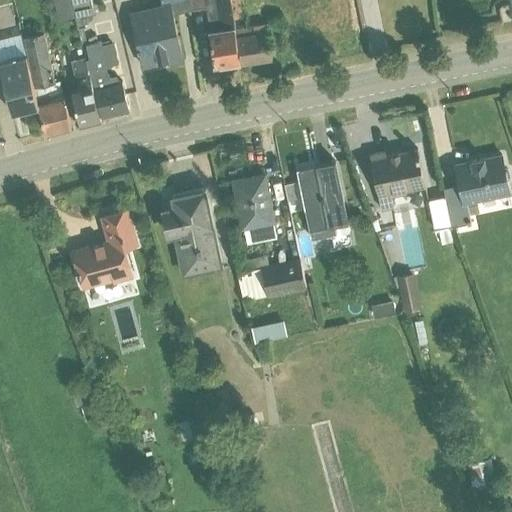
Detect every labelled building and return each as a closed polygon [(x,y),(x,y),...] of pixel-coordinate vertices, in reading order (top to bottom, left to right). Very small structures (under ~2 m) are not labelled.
[(77,17),(72,0),(54,0),(59,21),(77,17)] [(72,0),(77,17),(79,29),(87,27),(86,25),(89,24),(89,21),(92,21),(94,17),(94,15),(97,14),(95,7),(94,7),(91,0),(72,0)] [(192,11),(189,0),(161,0),(163,6),(132,11),(143,66),(168,61),(168,63),(184,60),(176,14),(192,11)] [(189,0),(192,11),(205,9),(216,66),(241,63),(235,30),(234,22),(230,0),(189,0)] [(230,0),(234,22),(245,20),(240,0),(230,0)] [(235,30),(241,63),(241,65),(272,61),(266,24),(235,30)] [(45,33),(23,38),(46,135),(72,128),(62,82),(57,83),(45,33)] [(0,43),(1,49),(0,49),(0,62),(27,56),(22,34),(0,39),(0,43)] [(87,61),(90,75),(92,75),(102,119),(130,112),(122,82),(118,83),(117,77),(110,79),(107,69),(120,66),(114,43),(103,46),(102,40),(96,41),(96,43),(87,45),(90,60),(87,61)] [(27,56),(0,62),(0,66),(7,95),(8,95),(13,113),(39,107),(27,56)] [(90,75),(87,61),(86,59),(72,62),(79,89),(73,91),(81,124),(101,119),(90,75)] [(387,153),(370,156),(382,212),(394,209),(391,195),(426,188),(418,150),(387,157),(387,153)] [(446,197),(453,228),(471,223),(467,205),(511,195),(508,178),(510,177),(508,171),(506,169),(503,156),(472,162),(456,166),(460,186),(444,189),(446,197)] [(317,171),(299,175),(313,240),(337,235),(335,227),(349,224),(336,163),(317,167),(317,171)] [(265,175),(234,181),(247,245),(278,239),(265,175)] [(203,189),(204,189),(204,187),(173,194),(173,196),(174,195),(175,199),(204,192),(203,189)] [(174,195),(173,196),(176,209),(165,211),(170,239),(174,238),(182,278),(223,270),(207,189),(204,190),(204,189),(203,189),(204,192),(175,199),(174,195)] [(453,228),(446,197),(433,200),(443,245),(454,242),(451,228),(453,228)] [(110,242),(74,253),(85,289),(113,280),(114,284),(135,278),(127,249),(137,246),(127,210),(103,216),(110,242)] [(244,272),(237,274),(243,302),(268,296),(268,298),(307,290),(300,259),(271,266),(268,255),(241,261),(244,272)] [(414,276),(394,279),(405,312),(421,309),(414,276)] [(393,303),(372,308),(374,319),(396,315),(393,303)] [(284,320),(252,328),(255,343),(287,336),(284,320)] [(89,388),(72,394),(78,409),(82,408),(88,424),(101,419),(89,388)] [(199,417),(176,425),(183,443),(206,434),(199,417)] [(256,417),(242,421),(246,435),(260,431),(256,417)] [(209,448),(190,455),(194,466),(213,460),(209,448)] [(492,461),(468,467),(474,493),(498,487),(492,461)]
